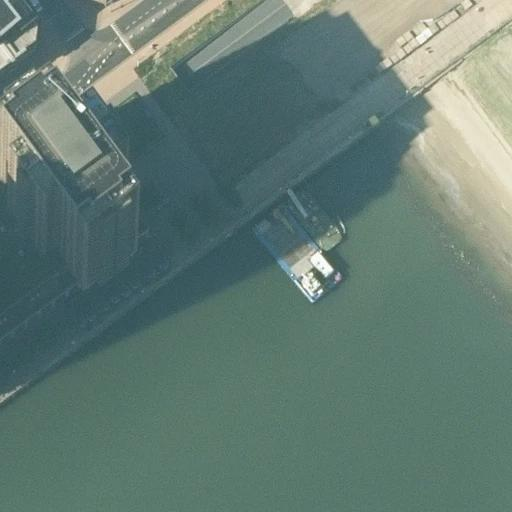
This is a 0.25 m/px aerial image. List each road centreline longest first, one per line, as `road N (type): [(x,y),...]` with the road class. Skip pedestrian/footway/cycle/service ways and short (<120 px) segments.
road 1 (unknown): [(169,83),(279,0)]
road 2 (tertiary): [(0,142),(56,101),(88,52)]
